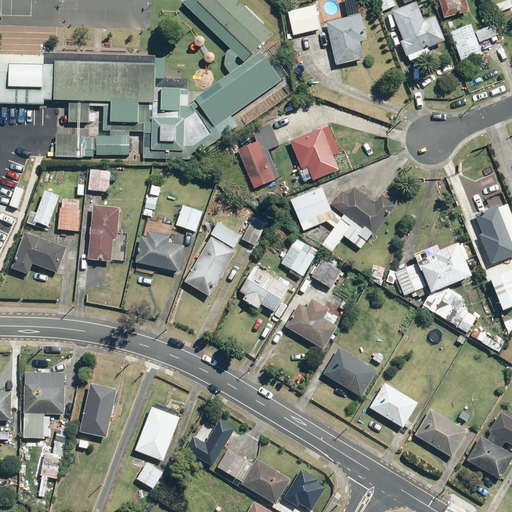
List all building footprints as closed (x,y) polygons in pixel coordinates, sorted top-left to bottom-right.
[(183,0),(247,60),(274,33),(239,0),(183,0)] [(395,7),(392,0),(377,0),(383,12),(395,7)] [(438,0),(444,20),(468,13),(464,0),(438,0)] [(496,6),(499,13),(511,8),(509,1),(496,6)] [(399,44),(405,59),(444,43),(434,19),(423,23),(415,4),(391,14),(402,42),(399,44)] [(315,7),(288,13),(293,37),(320,31),(315,7)] [(360,16),(325,24),(335,67),(363,60),(359,44),(366,43),(360,16)] [(475,33),(480,44),(499,36),(494,25),(475,33)] [(470,26),(450,34),(461,62),(481,55),(470,26)] [(284,84),(264,53),(194,98),(197,102),(214,129),(284,84)] [(54,63),(53,66),(0,65),(0,104),(43,106),(43,102),(68,103),(89,104),(110,104),(110,110),(103,110),(102,132),(143,133),(152,134),(152,112),(154,66),(54,63)] [(182,87),(161,87),(161,112),(181,113),(182,87)] [(143,133),(143,158),(189,159),(220,136),(214,129),(197,102),(181,113),(161,112),(152,112),(152,134),(143,133)] [(89,104),(68,103),(68,123),(88,124),(89,104)] [(328,128),(290,142),(300,170),(307,168),(312,182),(337,173),(332,158),(339,156),(328,128)] [(82,159),(82,155),(105,155),(127,156),(128,138),(96,137),(96,139),(82,139),(82,137),(55,136),(54,158),(82,159)] [(258,143),(238,151),(254,191),(275,182),(258,143)] [(111,170),(88,168),(86,193),(109,194),(111,170)] [(373,237),(396,207),(381,196),(374,205),(353,189),(347,196),(342,192),(331,206),(344,216),(341,220),(331,212),(326,201),(322,189),(290,202),(295,214),(303,232),(326,223),(334,229),(322,246),(332,253),(343,238),(360,250),(371,236),(373,237)] [(48,228),(59,198),(44,193),(36,215),(31,213),(26,225),(34,227),(35,224),(48,228)] [(479,237),(491,267),(511,258),(511,220),(507,206),(499,209),(498,207),(474,216),(482,236),(479,237)] [(119,210),(93,207),(87,261),(110,263),(113,241),(116,242),(119,210)] [(195,234),(202,214),(182,207),(175,228),(195,234)] [(60,210),(58,231),(78,233),(80,212),(60,210)] [(265,231),(252,223),(243,238),(241,242),(255,249),(265,231)] [(218,225),(210,237),(232,251),(240,239),(218,225)] [(140,239),(135,265),(178,274),(183,248),(177,246),(179,239),(171,238),(170,245),(168,244),(169,238),(147,233),(145,240),(140,239)] [(66,249),(24,234),(11,270),(28,276),(32,266),(57,274),(66,249)] [(274,256),(283,240),(274,235),(265,251),(274,256)] [(210,239),(184,284),(209,299),(236,254),(210,239)] [(419,270),(430,296),(470,279),(457,247),(433,256),(436,263),(419,270)] [(313,259),(301,252),(290,271),(303,278),(313,259)] [(321,262),(311,278),(331,290),(341,273),(321,262)] [(386,271),(373,266),(369,278),(383,282),(386,271)] [(425,288),(416,266),(396,275),(404,296),(425,288)] [(261,307),(274,315),(289,289),(253,269),(239,294),(244,297),(242,302),(258,311),(261,307)] [(511,273),(489,281),(501,314),(511,309),(511,273)] [(298,306),(285,329),(323,352),(337,328),(323,320),(328,311),(311,301),(305,310),(298,306)] [(477,327),(471,337),(495,352),(501,342),(477,327)] [(339,350),(323,376),(360,399),(377,373),(339,350)] [(374,351),(370,360),(380,366),(385,358),(374,351)] [(65,375),(26,374),(24,440),(43,440),(44,416),(63,417),(65,375)] [(105,440),(116,391),(89,385),(79,434),(105,440)] [(384,385),(369,410),(402,430),(418,405),(384,385)] [(11,394),(0,394),(0,422),(10,423),(11,394)] [(163,463),(180,419),(151,409),(135,452),(163,463)] [(480,438),(466,462),(499,482),(511,460),(511,456),(502,451),(506,445),(511,447),(511,413),(505,409),(501,415),(499,414),(488,434),(490,435),(487,442),(480,438)] [(430,412),(415,437),(452,460),(467,434),(430,412)] [(194,432),(186,448),(215,464),(235,427),(210,413),(199,435),(194,432)] [(217,469),(234,479),(245,461),(228,451),(217,469)] [(58,457),(45,455),(42,477),(55,479),(58,457)] [(256,461),(241,486),(275,506),(290,482),(256,461)] [(153,490),(162,474),(146,465),(137,481),(153,490)] [(303,468),(286,497),(299,504),(300,501),(314,508),(326,486),(317,481),(319,477),(303,468)]
